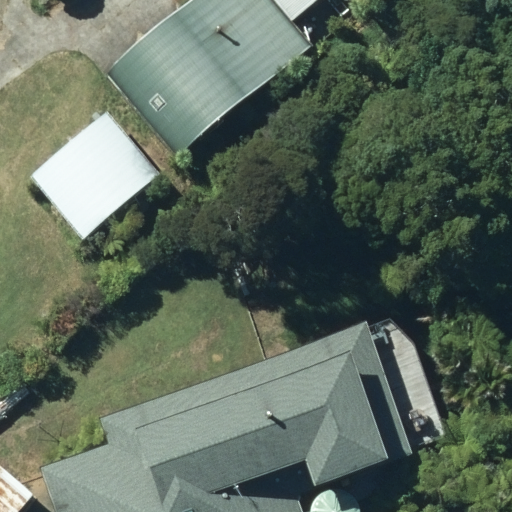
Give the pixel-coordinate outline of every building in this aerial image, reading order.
[(182,0),(106,67),(177,148),(311,36),(289,12),(303,0),(182,0)] [(380,45),(406,56),(417,28),(392,17),(380,45)] [(27,166),(79,226),(153,162),(102,102),(27,166)] [(124,285),(141,313),(175,293),(158,263),(124,285)] [(26,481),(61,504),(80,475),(83,476),(142,392),(67,342),(11,428),(45,451),(26,481)]
